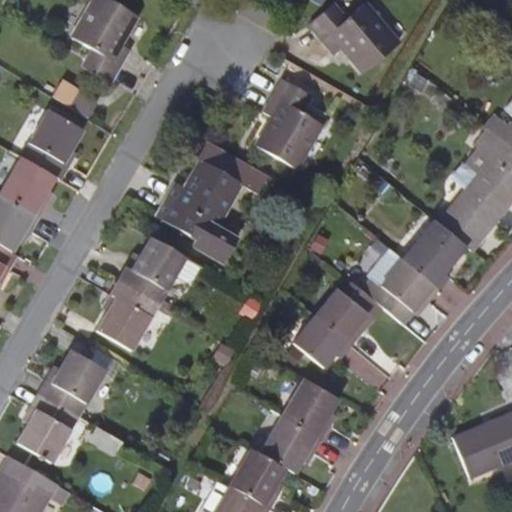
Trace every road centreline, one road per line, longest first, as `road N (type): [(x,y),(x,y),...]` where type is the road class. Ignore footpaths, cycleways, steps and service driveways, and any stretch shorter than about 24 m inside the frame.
road 1 (residential): [(221,59),(176,80),(0,375)]
road 2 (residential): [(334,511),(455,338),(511,278)]
